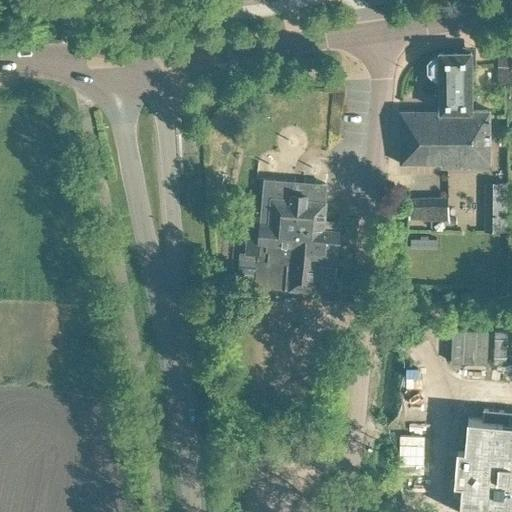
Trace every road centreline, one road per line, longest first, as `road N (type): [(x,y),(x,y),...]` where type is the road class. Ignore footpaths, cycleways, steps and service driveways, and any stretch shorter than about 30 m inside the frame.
road 1 (residential): [(346,511),(381,78),(375,31)]
road 2 (secondary): [(170,318),(177,299),(166,134),(151,78)]
road 3 (secondary): [(111,94),(158,299),(170,318)]
road 4 (secondary): [(191,511),(170,318)]
road 5 (secondary): [(151,78),(198,55),(294,41)]
road 6 (secondary): [(375,31),(511,11)]
